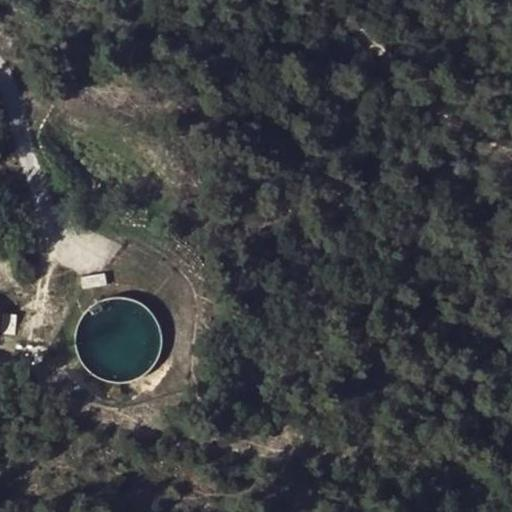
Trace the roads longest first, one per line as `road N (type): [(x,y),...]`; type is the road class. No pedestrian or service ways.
road 1 (track): [(320,0),(473,135),(511,152)]
road 2 (unclassified): [(0,69),(56,227),(92,260)]
